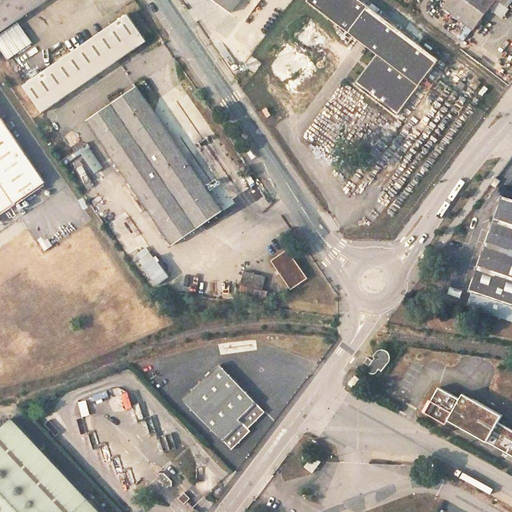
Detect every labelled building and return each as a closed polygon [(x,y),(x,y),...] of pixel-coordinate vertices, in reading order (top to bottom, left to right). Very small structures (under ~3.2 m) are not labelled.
[(0,0),(0,40),(18,28),(5,9),(18,0),(0,0)] [(435,59),(358,0),(307,0),(307,1),(374,53),(352,81),(393,113),(435,59)] [(502,11),(510,0),(447,0),(441,9),(470,33),(493,3),(502,11)] [(126,14),(21,86),(39,112),(145,41),(143,38),(155,30),(140,8),(128,17),(126,14)] [(221,212),(138,90),(87,124),(170,246),(221,212)] [(0,204),(40,177),(0,118),(0,204)] [(77,145),(71,135),(62,141),(68,151),(77,145)] [(470,291),(511,304),(511,199),(501,196),(470,291)] [(305,281),(286,253),(269,263),(288,292),(305,281)] [(158,255),(144,266),(159,286),(173,275),(158,255)] [(179,404),(236,446),(252,424),(247,420),(261,401),(210,363),(179,404)] [(439,385),(426,413),(511,452),(511,428),(504,425),(510,413),(467,393),(465,397),(439,385)] [(100,511),(10,420),(0,430),(0,511),(100,511)] [(164,488),(173,488),(174,479),(168,473),(159,473),(159,482),(164,488)] [(177,501),(183,507),(191,498),(185,492),(177,501)]
